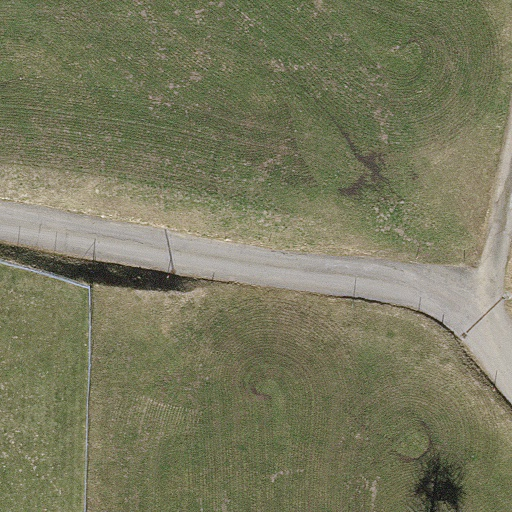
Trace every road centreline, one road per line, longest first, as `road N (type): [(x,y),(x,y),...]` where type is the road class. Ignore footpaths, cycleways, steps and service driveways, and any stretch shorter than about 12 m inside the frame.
road 1 (residential): [(511,365),(483,331),(418,287),(0,227)]
road 2 (track): [(483,331),(511,196)]
